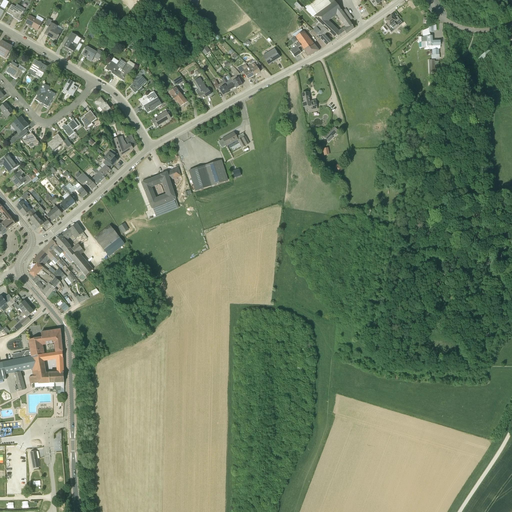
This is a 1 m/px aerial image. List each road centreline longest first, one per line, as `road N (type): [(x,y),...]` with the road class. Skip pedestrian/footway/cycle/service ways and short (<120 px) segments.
road 1 (residential): [(150,147),(335,46),(400,0)]
road 2 (tertiary): [(77,511),(68,333),(19,268)]
road 3 (residential): [(32,239),(46,237),(150,147)]
road 4 (residential): [(92,80),(78,101),(44,123),(0,77)]
